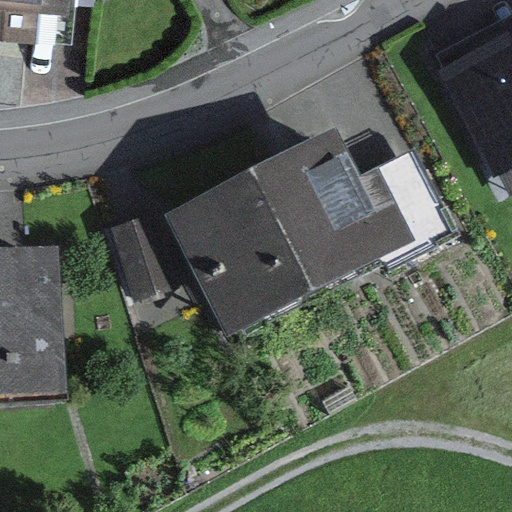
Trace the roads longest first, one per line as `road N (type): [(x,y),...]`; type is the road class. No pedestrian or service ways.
road 1 (residential): [(0,162),(136,132),(407,0)]
road 2 (track): [(212,511),(344,437),(457,440),(511,457)]
